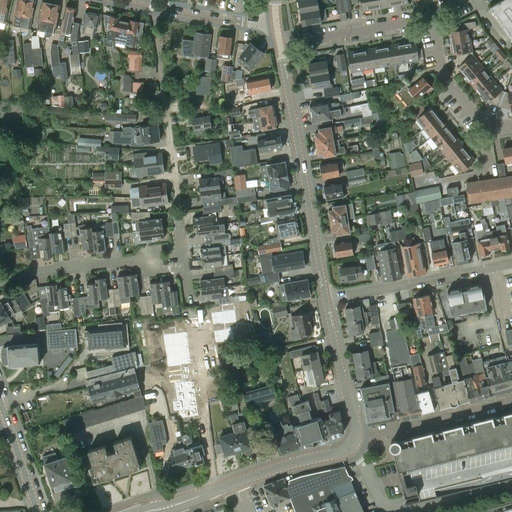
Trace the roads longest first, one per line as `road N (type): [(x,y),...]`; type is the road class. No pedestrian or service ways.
road 1 (residential): [(325,299),(279,45)]
road 2 (residential): [(176,205),(151,7)]
road 3 (residential): [(325,299),(511,262)]
road 4 (residential): [(0,282),(133,259),(150,271),(183,267)]
road 5 (residential): [(511,399),(355,438)]
road 6 (residential): [(214,490),(191,332)]
road 7 (residential): [(279,45),(430,15)]
road 8 (residential): [(511,125),(476,116),(442,73),(430,15)]
road 9 (residential): [(355,438),(325,299)]
road 10 (residential): [(276,25),(151,7)]
road 11 (residential): [(234,483),(349,447)]
